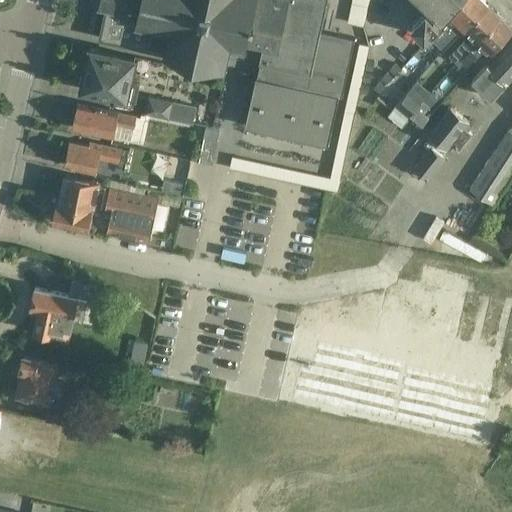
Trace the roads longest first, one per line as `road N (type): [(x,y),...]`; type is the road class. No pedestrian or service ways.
road 1 (residential): [(0,221),(45,240),(282,289),(388,273),(403,247)]
road 2 (tertiary): [(0,173),(28,38)]
